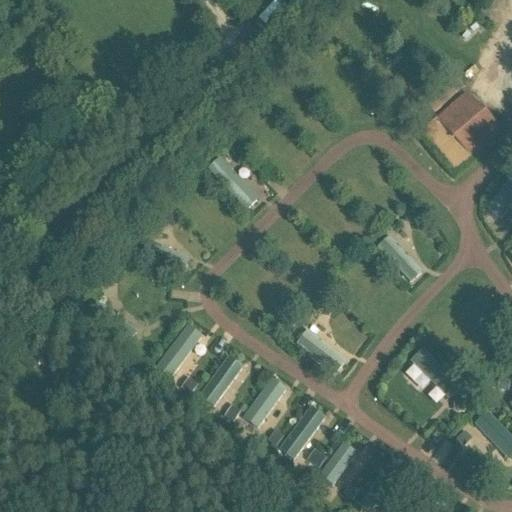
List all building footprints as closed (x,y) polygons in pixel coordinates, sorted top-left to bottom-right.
[(460,38),(466,47),(483,35),(476,26),(460,38)] [(422,104),(434,116),(464,89),(452,76),(422,104)] [(466,95),(434,123),(419,136),(456,175),(503,135),(466,95)] [(220,160),(208,171),(246,213),(258,201),(220,160)] [(500,222),(511,206),(511,177),(486,211),(500,222)] [(390,238),(377,250),(409,284),(422,273),(390,238)] [(147,243),(140,258),(182,276),(188,261),(147,243)] [(137,334),(97,305),(86,319),(86,320),(126,349),(137,334)] [(307,326),(296,341),(341,373),(352,358),(307,326)] [(170,381),(203,338),(188,327),(155,370),(170,381)] [(410,363),(409,364),(447,400),(460,386),(422,351),(410,363)] [(242,371),(244,369),(229,359),(199,399),(214,409),(242,371)] [(258,431),(287,391),(272,380),(243,421),(258,431)] [(293,463),(326,419),(311,409),(279,453),(293,463)] [(511,439),(488,414),(474,426),(508,462),(511,458),(511,439)] [(356,456),(356,455),(343,445),(319,477),(333,487),(356,456)] [(375,511),(400,478),(401,476),(387,466),(358,506),(366,511),(375,511)] [(440,511),(444,507),(430,496),(417,511),(440,511)]
